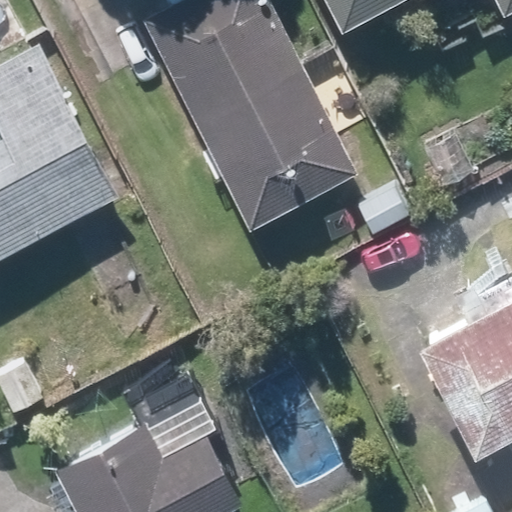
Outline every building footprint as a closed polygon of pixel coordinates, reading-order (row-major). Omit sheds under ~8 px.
[(362,151),(281,0),(152,0),(149,2),(257,206),(362,151)] [(340,0),(346,12),(369,0),(340,0)] [(0,248),(125,185),(46,31),(0,54),(0,248)] [(416,209),(398,176),(356,198),(374,232),(416,209)] [(511,422),(511,283),(422,329),(478,440),(511,422)] [(166,422),(152,397),(62,445),(96,511),(207,511),(256,487),(209,399),(166,422)]
